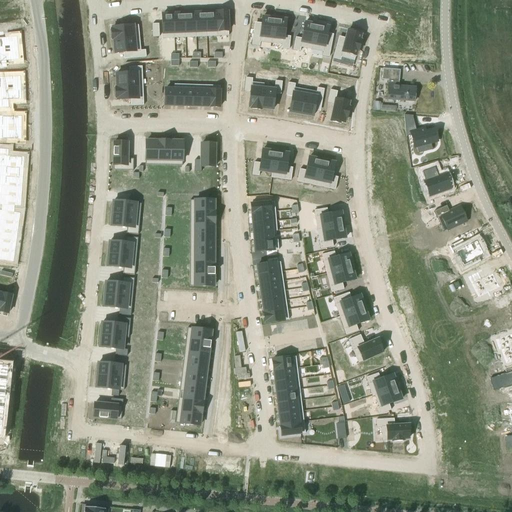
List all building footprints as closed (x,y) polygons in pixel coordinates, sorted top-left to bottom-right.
[(227,12),(216,13),(216,32),(228,31),(227,12)] [(205,13),(194,14),(195,33),(205,32),(205,13)] [(216,13),(205,13),(205,32),(216,32),(216,13)] [(183,14),(172,15),(173,34),(184,33),(183,14)] [(194,14),(183,14),(184,33),(195,33),(194,14)] [(172,15),(161,15),(162,34),(173,34),(172,15)] [(253,33),(252,46),(259,46),(260,38),(271,39),(274,19),(262,17),(260,34),(253,33)] [(274,19),(271,39),(283,40),(282,49),(289,50),(290,37),(283,36),(285,20),(274,19)] [(295,38),(292,50),(299,52),(301,43),(312,45),(316,25),(304,23),(301,39),(295,38)] [(316,25),(312,45),(324,47),(322,56),(328,58),(331,45),(325,43),(328,28),(316,25)] [(111,30),(110,30),(111,41),(113,41),(134,39),(133,26),(111,28),(111,30)] [(336,46),(332,59),(339,61),(340,57),(354,61),(356,52),(357,52),(360,41),(359,40),(360,36),(356,34),(356,33),(347,31),(342,48),(336,46)] [(3,32),(0,32),(0,50),(17,49),(16,37),(3,39),(3,32)] [(134,39),(113,41),(114,54),(127,53),(128,59),(141,58),(140,52),(135,52),(134,39)] [(0,68),(6,68),(6,61),(18,61),(17,49),(0,50),(0,68)] [(128,74),(115,74),(116,87),(137,87),(137,74),(142,74),(141,67),(128,67),(128,74)] [(383,69),(382,80),(389,81),(387,100),(415,103),(415,100),(417,100),(417,92),(416,91),(416,89),(399,87),(401,71),(383,69)] [(7,71),(0,71),(0,89),(20,89),(20,77),(7,78),(7,71)] [(245,78),(244,91),(250,91),(249,108),(250,108),(250,109),(260,110),(260,109),(262,89),(251,88),(252,79),(245,78)] [(262,89),(260,109),(272,110),(274,94),(280,94),(281,82),(275,82),(274,90),(262,89)] [(288,83),(285,96),(292,97),(289,113),(300,115),(304,95),(292,93),(294,84),(288,83)] [(116,87),(115,88),(115,99),(116,99),(116,100),(130,100),(130,106),(143,106),(143,99),(138,99),(137,87),(116,87)] [(304,95),(300,115),(312,117),(315,101),(321,102),(324,89),(317,88),(316,97),(304,95)] [(0,107),(8,107),(8,101),(21,100),(20,89),(0,89),(0,107)] [(164,89),(164,106),(173,106),(174,90),(164,89)] [(174,90),(173,106),(182,107),(183,90),(174,90)] [(183,90),(182,107),(191,107),(192,90),(183,90)] [(192,90),(191,107),(200,107),(201,90),(192,90)] [(201,90),(200,107),(209,107),(210,91),(201,90)] [(330,90),(327,103),(334,104),(330,122),(339,124),(339,123),(344,124),(345,119),(346,119),(347,113),(348,113),(349,108),(347,108),(348,103),(335,100),(336,92),(330,90)] [(210,91),(209,107),(219,108),(219,100),(219,91),(210,91)] [(373,102),(373,110),(395,112),(395,107),(379,105),(379,103),(373,102)] [(0,110),(0,128),(21,128),(21,117),(8,117),(8,110),(0,110)] [(412,116),(404,115),(405,137),(406,137),(410,136),(410,135),(414,148),(416,147),(430,143),(437,142),(434,130),(424,132),(423,129),(421,129),(416,131),(412,117),(412,116)] [(0,146),(8,146),(8,140),(21,140),(21,128),(0,128),(0,146)] [(372,134),(372,146),(395,146),(395,134),(372,134)] [(145,161),(145,166),(157,166),(157,161),(158,141),(157,141),(157,142),(155,142),(152,141),(145,141),(145,160),(145,161)] [(157,161),(157,166),(169,166),(169,161),(170,141),(163,141),(160,141),(158,141),(157,161)] [(169,161),(169,166),(182,166),(182,161),(182,142),(175,142),(172,142),(170,142),(170,141),(169,161)] [(113,166),(113,171),(133,171),(133,159),(127,159),(127,157),(127,154),(127,143),(113,143),(113,166)] [(194,160),(194,168),(214,168),(214,145),(201,144),(200,161),(194,160)] [(372,146),(372,158),(395,158),(395,146),(372,146)] [(253,163),(252,175),(258,176),(259,172),(271,173),(270,178),(271,178),(275,152),(262,150),(260,164),(253,163)] [(275,152),(271,178),(283,180),(290,181),(292,168),(286,167),(287,154),(275,152)] [(4,156),(4,167),(23,168),(24,157),(4,156)] [(299,170),(296,182),(316,186),(321,161),(308,158),(305,171),(299,170)] [(321,161),(316,186),(334,190),(337,178),(331,176),(334,163),(321,161)] [(4,167),(3,177),(22,178),(23,168),(4,167)] [(434,169),(423,174),(426,183),(426,184),(431,197),(450,189),(444,175),(438,178),(434,169)] [(3,177),(2,186),(22,187),(22,178),(3,177)] [(2,186),(2,196),(21,197),(22,187),(2,186)] [(396,187),(373,190),(375,203),(398,199),(396,187)] [(196,196),(211,196),(212,196),(212,188),(196,188),(196,196)] [(2,196),(1,205),(14,206),(20,207),(21,197),(2,196)] [(112,202),(111,214),(135,216),(139,217),(140,204),(136,204),(136,197),(129,197),(129,203),(127,203),(124,203),(112,202)] [(398,199),(375,203),(377,215),(400,211),(398,199)] [(189,212),(194,212),(214,212),(214,211),(214,208),(214,201),(211,201),(194,201),(189,201),(189,212)] [(274,202),(250,204),(251,214),(275,212),(274,202)] [(445,203),(433,209),(442,229),(464,218),(457,204),(448,209),(445,203)] [(326,209),(313,211),(317,230),(343,226),(340,213),(327,215),(326,209)] [(1,211),(0,215),(0,220),(18,223),(20,214),(14,213),(1,211)] [(189,212),(189,224),(194,224),(214,224),(214,218),(214,215),(214,212),(194,212),(189,212)] [(275,212),(251,214),(252,224),(275,222),(275,212)] [(111,214),(110,227),(121,228),(124,228),(126,228),(126,234),(138,235),(139,217),(135,216),(111,214)] [(396,217),(385,219),(386,225),(397,223),(396,217)] [(0,220),(0,230),(17,233),(18,223),(0,220)] [(275,222),(252,224),(253,233),(276,231),(275,222)] [(189,224),(189,234),(194,234),(214,234),(214,225),(214,224),(194,224),(189,224)] [(397,233),(383,236),(386,249),(409,244),(405,231),(408,230),(406,224),(395,226),(397,233)] [(343,226),(317,230),(320,249),(333,247),(332,241),(345,239),(343,226)] [(0,230),(0,239),(16,242),(17,233),(0,230)] [(276,231),(253,233),(254,243),(277,241),(277,240),(272,241),(271,232),(276,232),(276,231)] [(189,234),(189,244),(194,243),(214,243),(214,234),(194,234),(189,234)] [(108,253),(107,255),(136,257),(136,253),(137,238),(126,237),(125,244),(123,243),(120,243),(109,242),(108,253)] [(0,239),(0,249),(14,252),(16,242),(0,239)] [(462,240),(449,247),(452,254),(455,253),(463,267),(484,256),(476,242),(465,247),(462,240)] [(277,241),(254,243),(254,253),(278,251),(277,241)] [(189,253),(194,253),(214,254),(214,243),(194,243),(189,244),(189,253)] [(0,249),(0,260),(13,262),(14,252),(0,249)] [(333,252),(321,255),(326,274),(351,267),(348,255),(335,258),(333,252)] [(189,253),(189,263),(194,263),(214,262),(214,256),(214,254),(194,253),(189,253)] [(404,265),(390,269),(394,280),(416,273),(412,262),(416,260),(413,254),(402,258),(404,265)] [(107,255),(106,267),(118,268),(121,268),(122,269),(122,275),(134,276),(136,257),(107,255)] [(189,263),(189,275),(194,275),(213,275),(213,269),(214,269),(214,268),(214,262),(194,263),(189,263)] [(280,263),(256,266),(258,276),(281,272),(280,263)] [(351,267),(326,274),(331,293),(343,290),(342,284),(355,280),(351,267)] [(281,272),(258,276),(259,285),(282,282),(281,272)] [(416,273),(394,280),(397,291),(412,286),(414,294),(425,290),(423,284),(420,284),(416,273)] [(477,273),(467,277),(477,297),(498,287),(491,274),(480,279),(477,273)] [(189,275),(189,287),(194,287),(211,287),(213,287),(213,280),(213,277),(213,275),(194,275),(189,275)] [(105,282),(104,295),(127,297),(132,298),(134,279),(122,278),(121,284),(119,284),(116,283),(105,282)] [(282,282),(259,285),(260,295),(284,291),(282,282)] [(284,291),(260,295),(262,304),(285,301),(284,291)] [(345,294),(333,299),(339,317),(364,309),(359,296),(351,299),(347,301),(345,294)] [(0,295),(0,296),(0,312),(7,314),(10,297),(1,295),(0,295)] [(104,297),(103,308),(114,309),(117,309),(119,309),(118,315),(130,316),(131,311),(131,301),(132,298),(127,297),(104,295),(104,297)] [(418,306),(404,311),(410,323),(431,314),(425,302),(428,300),(426,295),(415,299),(418,306)] [(285,301),(262,304),(263,314),(287,310),(285,301)] [(485,307),(470,314),(474,323),(480,320),(483,326),(489,323),(493,331),(511,321),(511,314),(508,306),(489,315),(485,307)] [(364,309),(339,317),(345,335),(357,331),(355,325),(368,321),(364,309)] [(287,310),(263,314),(264,323),(288,319),(287,310)] [(101,323),(100,336),(123,338),(128,338),(130,319),(118,318),(117,324),(115,324),(113,324),(101,323)] [(430,332),(416,338),(421,348),(442,339),(437,328),(440,326),(437,321),(426,325),(430,332)] [(187,328),(185,340),(209,343),(210,342),(210,341),(210,338),(211,331),(195,329),(192,329),(187,328)] [(506,334),(493,339),(496,347),(497,346),(503,363),(511,359),(511,340),(509,342),(506,334)] [(100,336),(99,348),(110,349),(113,349),(115,349),(114,356),(126,357),(127,350),(122,350),(123,338),(128,339),(128,338),(123,338),(100,336)] [(359,336),(347,341),(357,364),(381,353),(379,349),(380,348),(377,340),(363,345),(359,336)] [(442,339),(421,348),(425,359),(439,353),(442,361),(453,357),(450,349),(447,350),(442,339)] [(185,340),(184,352),(208,355),(209,351),(209,349),(209,343),(185,340)] [(184,352),(183,361),(207,364),(208,355),(184,352)] [(272,362),(273,371),(273,372),(296,369),(295,357),(272,360),(272,362)] [(96,375),(96,376),(119,378),(124,378),(125,366),(121,366),(121,359),(114,359),(114,365),(112,365),(109,364),(98,363),(96,375)] [(143,360),(142,370),(150,371),(151,360),(143,360)] [(445,370),(431,375),(435,387),(458,381),(454,367),(456,367),(454,360),(443,364),(445,370)] [(183,362),(181,371),(206,374),(207,364),(183,361),(183,362)] [(511,362),(496,368),(499,379),(511,374),(511,362)] [(296,369),(273,372),(274,382),(298,380),(296,369)] [(181,371),(180,381),(205,384),(206,377),(206,374),(181,371)] [(377,374),(365,378),(368,385),(372,396),(396,388),(392,375),(379,380),(377,374)] [(96,376),(95,388),(106,389),(109,390),(111,390),(111,396),(118,397),(118,391),(123,391),(124,378),(119,378),(96,376)] [(298,380),(274,382),(276,393),(299,390),(298,380)] [(180,381),(179,390),(204,393),(205,384),(180,381)] [(396,388),(372,396),(372,397),(374,396),(378,407),(376,408),(378,415),(390,410),(388,404),(401,400),(396,388)] [(454,398),(439,401),(441,412),(464,407),(462,395),(465,395),(463,388),(452,391),(454,398)] [(179,391),(178,402),(202,404),(203,402),(202,402),(204,393),(179,390),(179,391)] [(299,390),(276,393),(277,404),(300,401),(299,390)] [(94,404),(92,418),(116,420),(120,420),(122,400),(110,399),(110,405),(108,405),(105,405),(94,404)] [(300,401),(277,404),(278,415),(302,412),(300,401)] [(177,406),(176,412),(201,414),(201,413),(201,410),(202,409),(202,404),(178,402),(177,406)] [(464,407),(441,412),(444,424),(458,420),(459,428),(471,425),(469,419),(467,419),(464,407)] [(176,412),(175,423),(180,424),(199,426),(200,420),(200,419),(200,417),(200,415),(201,415),(201,414),(176,412)] [(302,412),(278,415),(280,425),(303,422),(302,412)] [(338,424),(336,424),(337,439),(345,438),(344,424),(343,417),(337,418),(338,424)] [(393,419),(376,420),(376,428),(381,428),(382,441),(391,440),(391,442),(403,441),(403,440),(408,439),(407,435),(409,435),(408,425),(394,426),(393,419)] [(303,422),(280,425),(280,426),(281,437),(305,434),(303,422)] [(462,439),(447,440),(448,452),(455,452),(456,454),(463,454),(463,451),(471,451),(470,438),(473,438),(472,431),(461,432),(462,439)]
